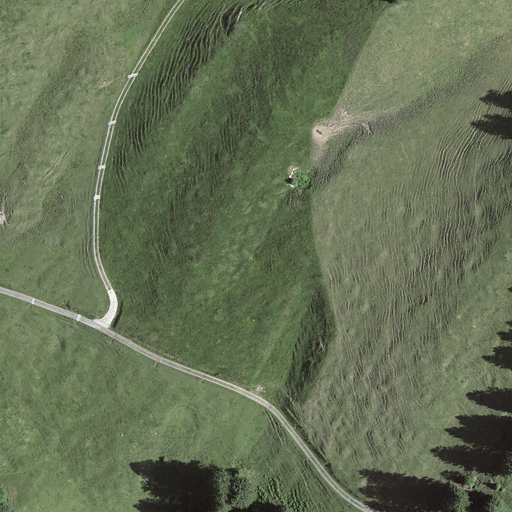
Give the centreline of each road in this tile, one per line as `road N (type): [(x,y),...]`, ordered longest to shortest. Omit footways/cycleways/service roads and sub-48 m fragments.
road 1 (track): [(372,511),(339,491),(268,408),(102,328),(0,291)]
road 2 (track): [(181,0),(119,100),(107,144),(96,255),(113,310),(102,328)]
